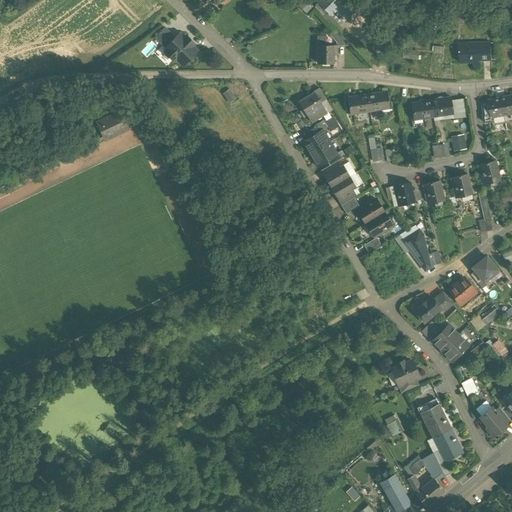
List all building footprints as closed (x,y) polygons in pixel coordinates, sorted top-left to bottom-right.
[(361,4),(357,0),(321,0),(318,4),(329,16),(333,12),(342,22),(361,4)] [(175,38),(164,28),(155,37),(166,48),(175,38)] [(184,38),(179,34),(175,38),(166,48),(165,48),(167,50),(165,52),(174,61),(176,58),(183,65),(196,51),(192,47),(194,44),(186,36),(184,38)] [(350,45),(339,34),(330,36),(336,43),(336,46),(350,46),(350,45)] [(325,46),(325,36),(317,36),(317,46),(325,46)] [(491,43),(459,44),(460,63),(474,62),(474,68),(480,68),(479,59),(492,59),(491,43)] [(325,46),(317,46),(317,63),(333,63),(333,55),(336,55),(336,46),(325,46)] [(229,88),(222,93),(229,102),(236,98),(229,88)] [(319,88),(314,91),(314,92),(320,102),(326,98),(319,88)] [(320,102),(314,92),(298,102),(311,123),(327,113),(320,102)] [(385,92),(373,94),(374,94),(367,96),(369,110),(380,108),(381,109),(387,108),(385,92)] [(511,95),(500,98),(504,115),(511,113),(511,95)] [(359,96),(347,98),(350,114),(357,113),(357,112),(369,110),(367,96),(359,97),(359,96)] [(437,100),(430,101),(432,116),(444,114),(444,115),(451,114),(449,97),(437,99),(437,100)] [(500,98),(488,101),(488,102),(492,118),(504,115),(500,98)] [(423,101),(410,103),(413,119),(413,120),(421,118),(421,117),(432,116),(430,101),(423,102),(423,101)] [(488,102),(482,103),(484,115),(483,115),(485,123),(492,121),(492,118),(488,102)] [(121,112),(98,123),(105,137),(128,127),(121,112)] [(138,123),(133,113),(129,116),(133,126),(138,123)] [(504,115),(492,118),(492,121),(493,125),(505,123),(504,115)] [(336,116),(325,122),(331,131),(341,126),(336,116)] [(421,118),(413,120),(413,119),(411,119),(412,128),(422,127),(421,118)] [(324,122),(309,132),(312,137),(322,131),(328,128),(324,122)] [(312,137),(302,143),(306,149),(307,148),(310,154),(329,143),(322,131),(312,137)] [(454,152),(466,150),(464,140),(452,143),(454,152)] [(329,143),(310,154),(314,160),(313,161),(317,167),(326,161),(337,155),(336,154),(329,143)] [(337,155),(326,161),(330,166),(345,156),(342,151),(336,154),(337,155)] [(330,166),(321,171),(324,177),(340,168),(340,167),(337,162),(330,166)] [(494,162),(478,166),(480,174),(481,173),(484,184),(498,181),(496,174),(497,174),(494,162)] [(340,168),(324,177),(331,188),(350,177),(343,165),(340,167),(340,168)] [(467,175),(451,179),(453,187),(453,186),(456,197),(470,194),(469,187),(470,187),(467,175)] [(350,177),(331,188),(337,199),(352,190),(353,190),(356,188),(350,177)] [(438,181),(423,185),(424,192),(425,192),(428,204),(442,201),(441,193),(438,181)] [(410,182),(394,186),(395,193),(396,193),(399,205),(414,202),(412,194),(410,182)] [(352,190),(337,199),(341,206),(354,198),(356,196),(353,190),(352,190)] [(505,205),(511,203),(511,193),(503,195),(505,205)] [(354,198),(341,206),(346,215),(359,207),(354,198)] [(376,200),(358,211),(365,224),(383,213),(376,200)] [(383,213),(365,224),(373,237),(391,226),(383,213)] [(484,220),(487,232),(494,230),(491,219),(484,220)] [(487,232),(484,220),(479,222),(481,233),(487,232)] [(427,255),(424,233),(420,230),(405,240),(404,241),(411,250),(425,269),(429,267),(429,265),(427,255)] [(405,254),(411,250),(404,241),(405,240),(401,235),(394,239),(405,254)] [(376,238),(364,246),(369,254),(382,246),(376,238)] [(432,253),(435,264),(441,262),(439,252),(432,253)] [(511,252),(503,256),(507,265),(511,262),(511,252)] [(487,257),(473,268),(476,271),(483,281),(484,282),(498,271),(487,257)] [(476,271),(471,275),(478,284),(483,281),(476,271)] [(464,278),(449,290),(461,305),(476,293),(464,278)] [(443,292),(433,300),(441,310),(440,310),(442,313),(453,305),(443,292)] [(431,298),(415,311),(424,323),(440,310),(441,310),(433,300),(431,298)] [(511,314),(511,307),(509,303),(500,310),(507,319),(511,314)] [(495,307),(480,318),(486,325),(501,314),(495,307)] [(443,323),(433,333),(437,337),(447,327),(443,323)] [(437,337),(433,341),(442,351),(458,336),(449,326),(447,327),(437,337)] [(458,336),(442,351),(452,361),(468,345),(458,336)] [(501,357),(508,351),(498,339),(491,345),(501,357)] [(483,343),(467,355),(472,361),(487,349),(483,343)] [(412,361),(404,365),(403,361),(396,364),(397,368),(392,370),(399,385),(415,378),(418,377),(412,361)] [(415,378),(399,385),(402,392),(418,385),(415,378)] [(472,382),(462,387),(467,398),(477,393),(472,382)] [(511,390),(500,400),(506,408),(511,414),(511,390)] [(500,400),(495,393),(492,396),(499,408),(501,411),(506,408),(500,400)] [(486,402),(476,411),(481,417),(491,409),(486,402)] [(439,405),(420,414),(432,438),(449,430),(442,414),(443,414),(439,405)] [(501,411),(499,408),(494,412),(505,426),(510,422),(501,411)] [(494,412),(491,409),(481,417),(479,418),(488,428),(486,430),(493,438),(503,429),(504,430),(507,428),(505,426),(494,412)] [(385,419),(394,435),(404,430),(395,414),(385,419)] [(449,430),(432,438),(440,454),(444,462),(445,462),(462,454),(458,446),(457,446),(449,430)] [(444,462),(440,454),(435,457),(444,476),(450,473),(445,462),(444,462)] [(421,461),(410,469),(415,475),(426,467),(421,461)] [(394,474),(379,482),(395,511),(397,511),(411,504),(394,474)] [(421,491),(412,476),(407,479),(416,495),(421,491)] [(421,491),(416,495),(425,507),(443,492),(434,480),(421,491)]
